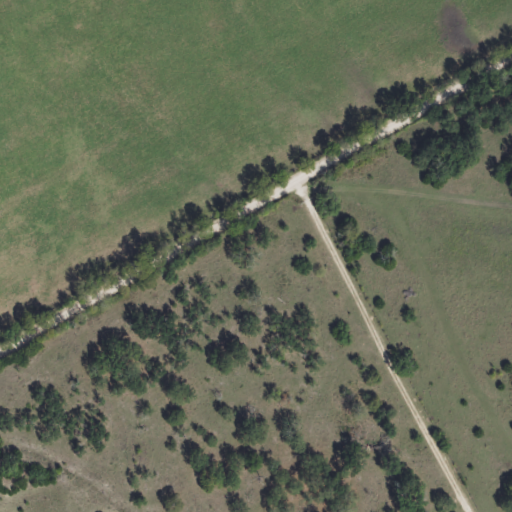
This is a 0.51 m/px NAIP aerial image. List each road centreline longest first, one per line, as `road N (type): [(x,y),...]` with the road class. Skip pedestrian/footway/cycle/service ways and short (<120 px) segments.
road 1 (residential): [(0,351),(511,54)]
road 2 (track): [(465,511),(293,178)]
road 3 (track): [(370,136),(415,197),(511,197)]
